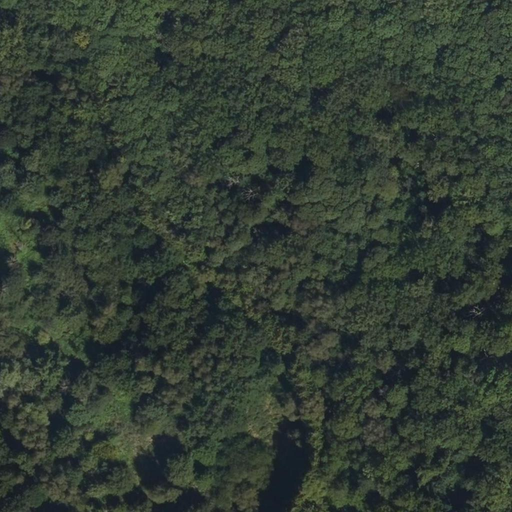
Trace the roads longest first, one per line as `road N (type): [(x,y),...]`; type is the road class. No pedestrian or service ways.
road 1 (track): [(0,19),(114,29),(349,104)]
road 2 (track): [(349,104),(511,238)]
road 3 (track): [(264,0),(349,104)]
